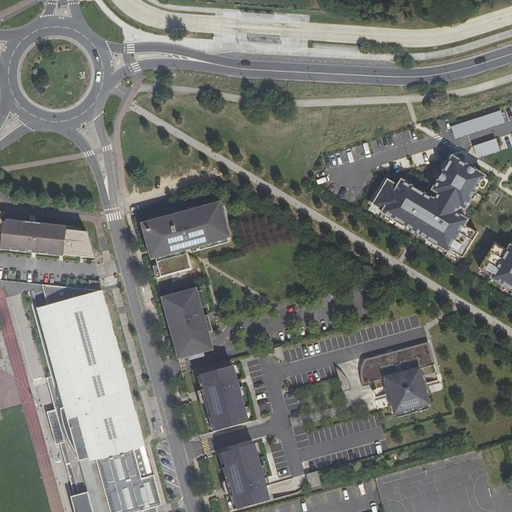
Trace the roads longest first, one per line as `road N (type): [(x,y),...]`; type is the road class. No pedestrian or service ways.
road 1 (secondary): [(511,54),(442,74),(394,77),(193,59)]
road 2 (tertiary): [(110,203),(193,511)]
road 3 (unknown): [(0,264),(98,273),(127,267)]
